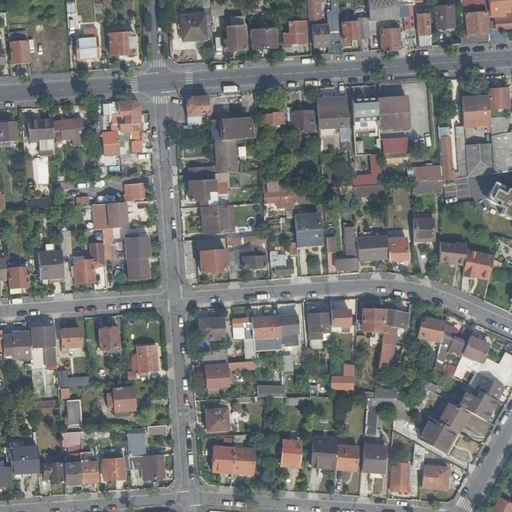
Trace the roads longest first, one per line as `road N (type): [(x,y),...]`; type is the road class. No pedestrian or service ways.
road 1 (secondary): [(160,81),(511,58)]
road 2 (residential): [(176,299),(371,286),(426,294),(511,326)]
road 3 (residential): [(176,299),(160,81)]
road 4 (residential): [(392,511),(189,497)]
road 5 (residential): [(189,497),(176,299)]
road 6 (residential): [(1,511),(189,497)]
road 7 (residential): [(0,311),(176,299)]
road 8 (secondary): [(0,94),(160,81)]
